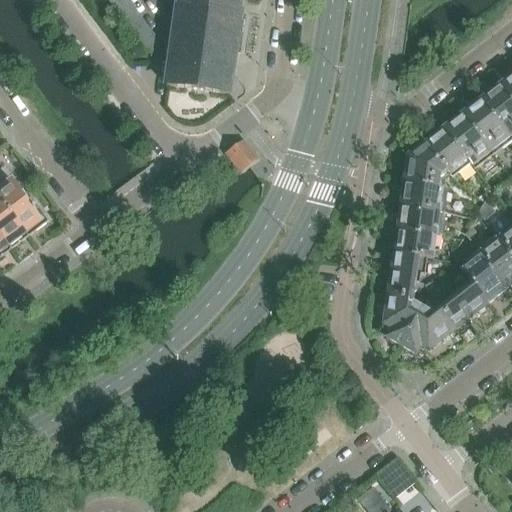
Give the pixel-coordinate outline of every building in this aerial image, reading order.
[(140,20),(125,0),(108,0),(129,28),(140,20)] [(241,0),(178,0),(166,88),(231,97),(243,13),(240,12),(241,0)] [(152,53),(155,39),(140,20),(129,28),(143,46),(152,53)] [(511,75),(508,79),(508,83),(502,88),(511,101),(511,104),(511,105),(511,75)] [(511,101),(502,88),(500,89),(496,89),(490,94),(490,97),(483,102),(493,115),(493,119),(509,139),(511,136),(511,105),(511,104),(511,101)] [(493,115),(483,102),(481,104),(477,103),(471,108),(471,112),(464,117),(474,130),(474,133),(490,154),(509,139),(493,119),(493,115)] [(452,126),(443,133),(469,166),(471,169),(490,154),(474,133),(474,130),(464,117),(462,118),(459,118),(452,123),(452,126)] [(443,133),(441,134),(440,132),(432,138),(433,140),(425,147),(450,180),(469,166),(443,133)] [(251,155),(250,155),(242,144),(226,156),(235,168),(234,168),(240,176),(257,163),(251,155)] [(405,164),(404,173),(406,174),(404,186),(439,191),(437,185),(444,180),(450,180),(425,147),(421,150),(419,148),(411,155),(412,157),(407,161),(407,164),(405,164)] [(18,187),(14,189),(10,184),(0,191),(0,204),(24,236),(30,231),(33,235),(47,225),(39,215),(40,214),(36,209),(33,211),(33,210),(31,211),(26,204),(29,202),(18,187)] [(402,188),(400,198),(402,198),(400,210),(415,212),(417,214),(422,215),(424,213),(444,216),(447,194),(439,191),(404,186),(404,188),(402,188)] [(484,204),(478,215),(483,223),(488,219),(494,215),(491,211),(492,210),(486,202),(484,204)] [(17,241),(24,236),(0,204),(0,242),(6,250),(8,248),(10,252),(20,244),(17,241)] [(400,210),(400,212),(398,212),(397,222),(399,222),(397,233),(412,236),(414,238),(419,238),(421,237),(441,239),(444,216),(424,213),(422,215),(417,214),(415,212),(400,210)] [(511,229),(508,232),(498,241),(511,259),(511,229)] [(471,230),(465,238),(470,243),(475,235),(471,230)] [(394,236),(393,245),(395,245),(395,249),(393,257),(426,261),(434,263),(435,255),(439,256),(441,239),(421,237),(419,238),(414,238),(412,236),(397,233),(396,236),(394,236)] [(496,242),(479,255),(506,290),(511,285),(511,259),(498,241),(496,242)] [(457,252),(451,260),(457,267),(462,258),(457,252)] [(469,268),(462,274),(472,288),(486,305),(495,299),(496,301),(506,293),(504,291),(506,290),(479,255),(477,257),(467,265),(469,268)] [(387,286),(386,296),(387,296),(387,299),(400,301),(413,295),(417,293),(419,277),(424,277),(426,261),(393,257),(393,260),(391,260),(390,265),(389,271),(391,271),(389,286),(387,286)] [(438,283),(431,296),(435,299),(444,298),(441,277),(438,283)] [(424,289),(426,294),(431,296),(438,283),(424,289)] [(472,288),(445,309),(446,322),(455,333),(488,307),(486,305),(472,288)] [(411,307),(413,295),(400,301),(387,299),(383,327),(392,332),(387,341),(401,349),(421,313),(411,307)] [(421,313),(401,349),(415,357),(420,348),(429,353),(455,333),(446,322),(445,309),(439,313),(432,319),(421,313)]
